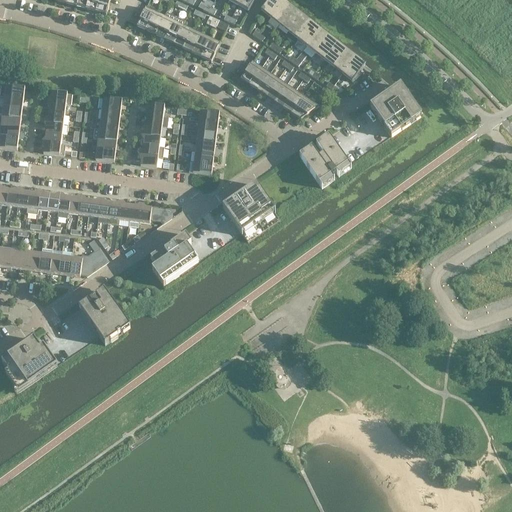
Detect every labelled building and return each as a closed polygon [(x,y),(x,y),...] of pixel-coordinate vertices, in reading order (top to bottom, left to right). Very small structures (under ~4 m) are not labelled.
[(78,0),(77,7),(87,10),(89,0),(78,0)] [(89,0),(87,10),(97,12),(99,0),(89,0)] [(99,0),(97,12),(107,15),(111,0),(99,0)] [(242,0),(239,7),(249,13),(256,0),(242,0)] [(271,20),(282,5),(275,0),(271,0),(261,13),(271,20)] [(291,12),(282,5),(271,20),(280,27),(291,12)] [(147,32),(156,14),(146,10),(138,27),(147,32)] [(289,34),(300,19),(291,12),(280,27),(289,34)] [(157,36),(165,19),(156,14),(147,32),(157,36)] [(165,19),(157,36),(166,40),(174,23),(176,18),(167,14),(165,19)] [(174,23),(166,40),(175,45),(183,27),(185,23),(176,18),(174,23)] [(216,30),(217,28),(220,22),(210,18),(207,26),(216,30)] [(309,26),(300,19),(289,34),(298,41),(309,26)] [(220,22),(217,28),(227,33),(229,27),(220,22)] [(307,48),(318,33),(309,26),(298,41),(307,48)] [(184,49),(192,32),(183,27),(175,45),(184,49)] [(192,32),(184,49),(193,54),(202,36),(192,32)] [(316,55),(327,40),(318,33),(307,48),(316,55)] [(202,36),(193,54),(203,58),(211,40),(202,36)] [(211,40),(203,58),(212,63),(221,45),(211,40)] [(336,47),(327,40),(316,55),(325,62),(336,47)] [(334,69),(345,54),(336,47),(325,62),(334,69)] [(297,61),(294,65),(299,68),(302,64),(307,57),(303,54),(297,61)] [(354,61),(345,54),(334,69),(343,76),(354,61)] [(354,61),(343,76),(352,84),(363,76),(360,74),(364,69),(354,61)] [(253,64),(243,79),(242,80),(251,86),(262,70),(253,64)] [(251,86),(259,92),(270,75),(262,70),(251,86)] [(270,75),(259,92),(268,97),(279,81),(270,75)] [(268,97),(276,103),(287,87),(279,81),(268,97)] [(25,90),(23,90),(1,87),(0,96),(0,97),(5,99),(24,101),(25,90)] [(287,87),(276,103),(284,109),(295,93),(287,87)] [(401,88),(396,91),(370,109),(391,139),(422,118),(401,88)] [(335,98),(324,89),(320,95),(332,103),(335,98)] [(284,109),(293,115),(304,98),(295,93),(284,109)] [(66,106),(66,107),(71,108),(72,96),(51,94),(51,99),(48,102),(47,104),(66,106)] [(304,98),(293,115),(302,121),(319,109),(304,98)] [(24,101),(5,99),(4,109),(23,111),(24,101)] [(98,111),(102,111),(121,114),(121,111),(119,108),(120,103),(100,100),(98,111)] [(65,117),(66,107),(66,106),(47,104),(47,106),(49,110),(49,114),(65,117)] [(165,108),(157,107),(149,106),(148,111),(145,114),(145,116),(164,119),(165,108)] [(23,111),(4,109),(2,119),(21,121),(23,111)] [(101,121),(117,123),(118,119),(121,116),(121,114),(102,111),(101,121)] [(200,124),(218,126),(219,124),(217,120),(217,115),(201,113),(200,124)] [(45,124),(64,127),(65,117),(49,114),(48,119),(45,122),(45,124)] [(145,116),(145,119),(147,122),(146,127),(162,129),(167,130),(169,120),(164,119),(145,116)] [(21,121),(2,119),(1,129),(20,131),(21,121)] [(95,131),(118,134),(119,132),(117,128),(117,123),(101,121),(97,121),(95,131)] [(47,130),(46,135),(62,137),(64,127),(45,124),(45,126),(47,130)] [(198,134),(215,136),(215,131),(218,128),(218,126),(200,124),(198,134)] [(162,129),(146,127),(146,132),(143,134),(142,137),(161,139),(162,129)] [(20,131),(1,129),(0,137),(0,139),(19,141),(20,131)] [(94,141),(98,142),(115,144),(115,139),(118,136),(118,134),(95,131),(94,141)] [(197,144),(216,146),(216,144),(214,141),(215,136),(198,134),(197,144)] [(43,142),(42,144),(61,147),(61,146),(62,137),(46,135),(45,139),(43,142)] [(161,139),(142,137),(142,139),(144,142),(144,147),(160,149),(161,139)] [(352,170),(350,168),(329,137),(316,146),(323,156),(319,159),(312,149),(300,158),(322,190),(335,182),(332,177),(336,175),(339,179),(352,170)] [(19,141),(0,139),(0,149),(17,152),(19,141)] [(97,152),(116,154),(116,152),(114,148),(115,144),(98,142),(97,152)] [(43,155),(44,155),(64,158),(66,147),(61,146),(61,147),(42,144),(42,147),(44,150),(43,155)] [(196,154),(212,156),(213,151),(216,149),(216,146),(197,144),(196,154)] [(160,149),(144,147),(143,152),(140,155),(140,157),(158,159),(158,160),(163,161),(165,149),(160,149)] [(97,152),(96,162),(112,164),(113,159),(116,156),(116,154),(97,152)] [(195,164),(213,166),(214,164),(211,161),(212,156),(196,154),(195,164)] [(157,170),(158,160),(158,159),(140,157),(139,159),(142,163),(141,168),(157,170)] [(189,174),(191,174),(209,177),(210,171),(213,169),(213,166),(195,164),(191,164),(189,174)] [(223,210),(242,237),(243,237),(248,244),(280,222),(275,215),(276,214),(257,186),(223,210)] [(0,206),(8,208),(10,192),(5,191),(2,188),(0,187),(0,206)] [(18,209),(20,190),(18,190),(14,192),(10,192),(8,208),(18,209)] [(28,210),(30,194),(25,194),(22,191),(20,190),(18,209),(27,210),(28,210)] [(38,212),(40,193),(38,193),(35,195),(30,194),(28,210),(27,210),(27,215),(38,217),(39,212),(38,212)] [(48,213),(50,197),(45,196),(43,193),(40,193),(38,212),(39,212),(48,213)] [(58,214),(61,196),(58,195),(55,197),(50,197),(48,213),(58,214)] [(68,221),(68,216),(70,199),(66,199),(63,196),(61,196),(58,214),(58,219),(68,221)] [(79,217),(81,198),(79,198),(75,200),(70,199),(68,216),(79,217)] [(89,218),(91,202),(86,201),(83,198),(81,198),(79,217),(89,218)] [(99,220),(101,201),(99,201),(96,203),(91,202),(89,218),(99,220)] [(109,221),(111,205),(106,204),(103,201),(101,201),(99,220),(98,224),(108,226),(109,221)] [(119,222),(122,203),(119,203),(116,205),(111,205),(109,221),(108,226),(119,227),(120,222),(119,222)] [(119,222),(120,222),(129,223),(131,207),(127,207),(124,204),(122,203),(119,222)] [(131,207),(129,223),(139,225),(142,206),(140,206),(136,208),(131,207)] [(142,206),(139,225),(150,226),(151,222),(161,223),(163,226),(171,221),(172,220),(173,219),(173,218),(173,217),(173,216),(172,215),(172,214),(171,213),(170,212),(169,212),(168,212),(147,209),(144,206),(142,206)] [(138,237),(141,241),(147,237),(144,233),(138,237)] [(152,272),(164,289),(199,265),(187,248),(192,245),(186,236),(151,260),(157,269),(152,272)] [(9,270),(11,252),(1,250),(0,260),(0,266),(4,267),(7,270),(9,270)] [(42,256),(40,272),(45,272),(47,275),(50,276),(52,257),(53,252),(43,250),(42,256)] [(87,279),(109,264),(100,250),(89,259),(83,258),(81,259),(81,261),(72,259),(70,278),(72,279),(75,276),(87,278),(87,279)] [(20,269),(22,253),(11,252),(9,270),(11,271),(15,268),(20,269)] [(29,273),(32,254),(22,253),(20,269),(25,270),(27,273),(29,273)] [(62,258),(60,274),(65,275),(68,278),(70,278),(72,259),(73,254),(63,253),(62,258)] [(118,257),(115,254),(115,253),(109,257),(113,261),(118,258),(118,257)] [(40,272),(42,256),(32,254),(29,273),(32,273),(35,271),(40,272)] [(60,274),(62,258),(52,257),(50,276),(52,276),(55,274),(60,274)] [(79,310),(80,311),(106,348),(131,330),(105,292),(79,310)] [(19,395),(58,368),(44,348),(41,350),(34,341),(2,363),(8,373),(5,375),(19,395)] [(285,372),(285,371),(284,370),(283,369),(282,368),(281,368),(280,367),(278,367),(277,367),(276,367),(274,367),(273,368),(272,369),(271,370),(270,371),(269,372),(269,373),(269,374),(269,375),(269,376),(269,377),(269,378),(270,379),(271,380),(271,381),(272,382),(275,384),(275,385),(275,386),(276,387),(276,388),(277,389),(278,390),(279,390),(280,391),(281,391),(282,391),(283,391),(284,391),(285,391),(287,390),(288,389),(289,388),(290,388),(291,386),(291,385),(291,384),(291,383),(291,382),(291,380),(290,379),(290,378),(289,377),(288,376),(287,375),(286,375),(286,374),(285,373),(285,372)]
